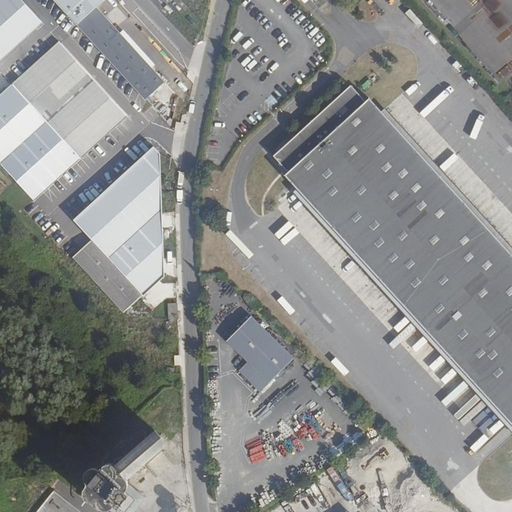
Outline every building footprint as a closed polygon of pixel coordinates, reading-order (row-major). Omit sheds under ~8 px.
[(0,0),(0,60),(42,23),(20,0),(0,0)] [(77,25),(145,100),(164,82),(96,7),(77,25)] [(0,163),(34,200),(126,116),(58,42),(0,95),(0,163)] [(511,255),(369,99),(365,102),(351,86),(273,156),(288,173),(285,176),(511,424),(511,255)] [(130,249),(146,249),(145,222),(129,222),(130,249)] [(91,240),(73,257),(124,312),(142,295),(91,240)] [(178,319),(177,304),(168,304),(169,319),(178,319)] [(293,358),(251,316),(226,341),(247,362),(239,371),(260,392),(293,358)] [(148,435),(147,436),(146,438),(145,440),(145,443),(145,445),(143,445),(141,444),(139,445),(137,445),(135,447),(133,448),(132,450),(131,452),(131,455),(132,457),(130,456),(128,456),(126,456),(124,457),(121,459),(120,460),(119,463),(118,466),(119,468),(120,471),(121,473),(124,475),(125,475),(126,475),(127,475),(130,475),(133,474),(135,472),(137,470),(137,468),(138,465),(137,463),(139,463),(141,464),(142,464),(145,463),(148,461),(149,459),(150,457),(151,454),(151,452),(153,452),(156,452),(159,451),(162,449),(163,447),(164,444),(164,441),(163,439),(162,436),(160,435),(159,434),(155,433),(153,433),(151,434),(148,435)] [(248,462),(251,473),(265,468),(261,458),(248,462)] [(113,505),(114,503),(125,511),(135,499),(125,491),(126,490),(128,488),(129,485),(130,482),(129,479),(127,476),(125,475),(124,475),(122,474),(119,474),(117,475),(118,473),(117,469),(116,466),(113,464),(109,463),(107,463),(103,465),(101,467),(100,470),(96,468),(93,468),(91,469),(89,470),(86,472),(85,475),(86,480),(88,483),(86,484),(85,486),(83,490),(83,494),(84,496),(87,499),(91,500),(94,500),(97,499),(97,502),(98,505),(99,507),(102,509),(105,510),(108,509),(112,507),(113,505)] [(331,507),(349,496),(341,483),(339,484),(332,472),(315,482),(331,507)] [(135,499),(125,511),(114,503),(113,505),(112,507),(108,509),(111,511),(134,511),(146,498),(129,485),(128,488),(126,490),(125,491),(135,499)]
